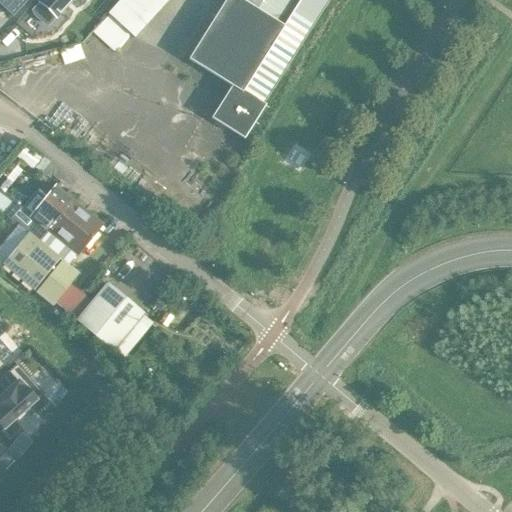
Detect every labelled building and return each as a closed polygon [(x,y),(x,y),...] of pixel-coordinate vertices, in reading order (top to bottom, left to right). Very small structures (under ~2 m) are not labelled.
[(0,0),(0,7),(12,18),(27,0),(0,0)] [(43,0),(39,5),(57,21),(75,0),(43,0)] [(119,0),(107,14),(134,39),(169,0),(119,0)] [(202,39),(190,59),(231,85),(211,116),(239,133),(326,0),(226,0),(226,1),(202,39)] [(20,154),(18,157),(19,159),(20,159),(21,160),(22,161),(23,162),(24,163),(25,163),(26,164),(27,165),(28,166),(29,166),(31,168),(32,168),(34,168),(35,168),(38,170),(39,171),(41,171),(43,174),(45,175),(47,177),(48,177),(50,177),(52,174),(24,151),(24,150),(27,148),(25,148),(23,151),(21,153),(20,154)] [(0,212),(0,213),(1,214),(2,214),(3,215),(4,216),(6,216),(6,217),(6,218),(16,205),(14,204),(14,202),(13,201),(12,201),(12,200),(11,200),(10,200),(10,199),(9,199),(8,198),(7,197),(6,197),(6,196),(3,193),(0,191),(4,191),(5,190),(8,187),(8,186),(9,186),(9,185),(9,183),(9,182),(6,179),(4,177),(3,176),(1,176),(0,177),(0,176),(0,188),(0,189),(0,212)] [(16,205),(6,218),(14,225),(16,223),(28,233),(39,242),(47,231),(72,201),(55,187),(31,217),(16,205)] [(47,231),(39,242),(60,260),(62,261),(65,263),(73,253),(77,256),(102,225),(72,201),(47,231)] [(28,233),(2,264),(22,281),(34,291),(60,260),(39,242),(28,233)] [(62,261),(36,292),(52,306),(78,274),(65,263),(62,261)] [(107,284),(76,321),(112,352),(114,350),(122,357),(150,322),(142,316),(143,315),(107,284)] [(0,387),(5,393),(0,397),(0,425),(3,429),(15,419),(18,421),(30,410),(28,408),(42,395),(17,366),(0,380),(0,387)]
